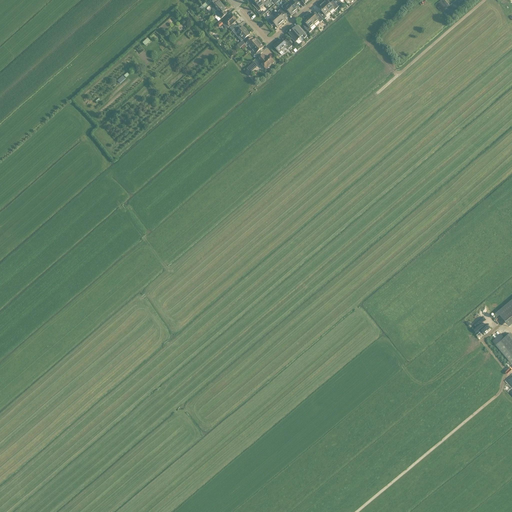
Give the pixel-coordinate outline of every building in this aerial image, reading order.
[(208,0),(206,2),(202,6),(204,9),(209,5),(214,0),(213,0),(208,0)] [(260,9),(265,5),(260,0),(252,0),(256,4),(253,6),(259,12),(261,10),(260,9)] [(299,3),(296,0),(293,0),(292,1),(288,4),(295,12),(299,9),(296,5),(299,3)] [(511,0),(498,0),(471,23),(493,48),(511,31),(511,0)] [(338,8),(333,1),(330,4),(327,1),(325,2),(325,1),(322,4),(330,13),(334,9),(335,10),(338,8)] [(216,12),(223,6),(220,2),(216,5),(214,3),(206,9),(208,12),(213,8),(216,12)] [(295,12),(288,4),(287,5),(286,3),(281,7),(283,9),(282,11),(285,14),(285,15),(288,13),(291,16),(295,12)] [(326,16),(330,13),(322,4),(319,6),(320,7),(318,8),(321,12),(318,14),(324,20),(327,17),(326,16)] [(223,6),(216,12),(220,16),(219,17),(221,20),(225,16),(223,13),(227,10),(223,6)] [(285,14),(282,11),(281,10),(278,12),(279,13),(275,17),(282,24),(285,22),(284,21),(286,20),(282,17),(285,14)] [(307,17),(314,25),(319,21),(320,23),(323,21),(317,14),(315,16),(312,13),(307,17)] [(225,22),(224,23),(228,28),(229,27),(236,21),(232,16),(225,22)] [(279,27),(282,24),(275,17),(271,20),(270,19),(267,22),(271,26),(274,24),(277,28),(278,26),(279,27)] [(310,29),(314,25),(307,17),(303,21),(306,24),(304,26),(309,33),(312,31),(310,29)] [(250,35),(247,32),(248,32),(245,29),(243,27),(242,28),(239,25),(237,27),(232,31),(242,42),(243,40),(250,35)] [(298,26),(289,34),(292,38),(294,36),(298,40),(302,36),(304,38),(307,36),(298,26)] [(252,50),(260,43),(258,40),(257,40),(256,39),(252,42),(250,40),(244,45),(247,48),(248,46),(252,50)] [(281,40),(274,47),(279,53),(286,46),(289,49),(292,46),(286,40),(283,42),(281,40)] [(260,43),(252,50),(255,55),(254,56),(256,58),(262,53),(260,51),(263,47),(262,46),(263,45),(260,43)] [(263,55),(258,59),(261,63),(260,63),(266,70),(274,63),(269,56),(266,59),(263,55)] [(511,301),(494,317),(496,319),(499,316),(508,327),(511,323),(511,301)] [(501,335),(492,342),(496,346),(509,361),(506,364),(508,367),(511,364),(511,363),(511,335),(510,334),(504,339),(501,335)]
